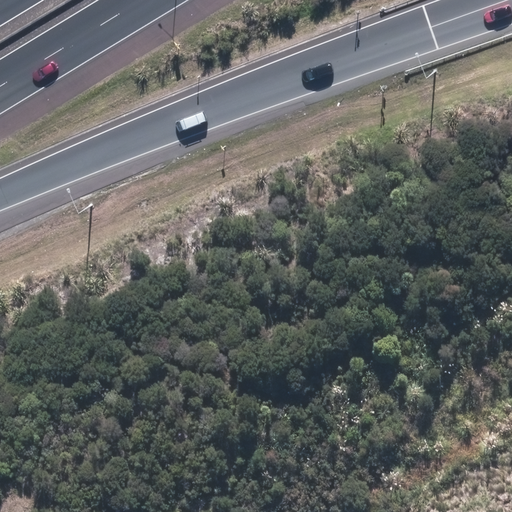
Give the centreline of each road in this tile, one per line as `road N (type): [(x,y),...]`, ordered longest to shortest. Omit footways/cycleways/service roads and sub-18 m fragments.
road 1 (motorway): [(484,0),(396,29),(0,196)]
road 2 (motorway): [(144,0),(0,87)]
